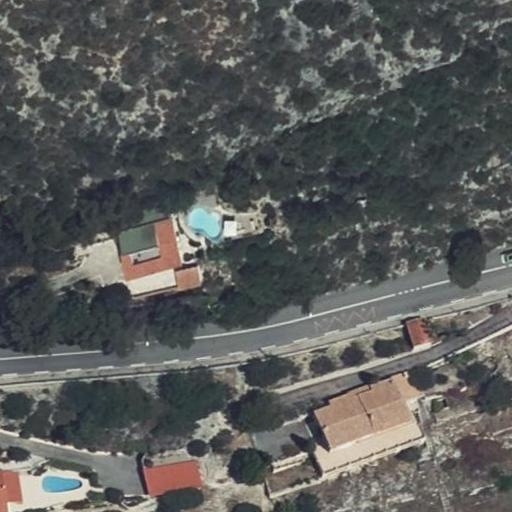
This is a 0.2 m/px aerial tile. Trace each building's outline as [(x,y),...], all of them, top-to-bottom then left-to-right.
[(137,224),(164,216),(163,210),(136,218),(137,224)] [(166,216),(164,216),(137,224),(115,230),(129,275),(179,260),(166,216)] [(202,278),(196,261),(176,267),(181,284),(202,278)] [(432,321),(414,326),(421,353),(439,348),(432,321)] [(426,405),(416,379),(380,394),(382,398),(362,406),(360,402),(337,411),(338,415),(323,422),(339,464),(389,444),(387,439),(417,426),(411,410),(426,405)] [(382,398),(380,394),(378,390),(359,398),(360,402),(362,406),(382,398)] [(193,488),(191,468),(168,470),(170,490),(193,488)] [(19,511),(16,469),(0,470),(0,511),(19,511)]
